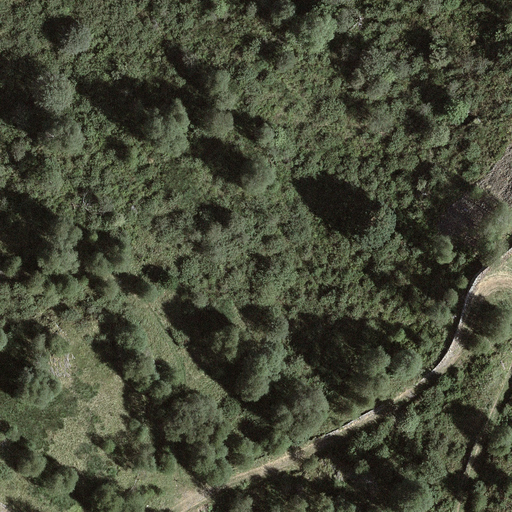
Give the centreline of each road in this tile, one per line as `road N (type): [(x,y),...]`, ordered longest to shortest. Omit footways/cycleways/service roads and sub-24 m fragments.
road 1 (track): [(188,501),(309,450),(422,386),(456,350),(479,292),(498,281),(511,284)]
road 2 (track): [(511,375),(467,511)]
